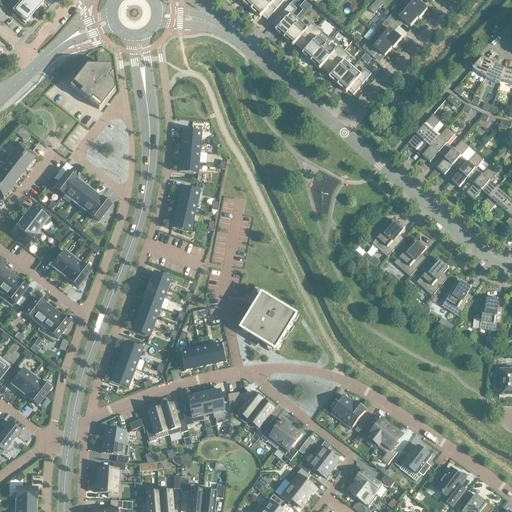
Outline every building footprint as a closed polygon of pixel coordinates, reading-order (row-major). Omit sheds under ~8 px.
[(39,7),(30,0),(21,0),(18,3),(32,15),(39,7)] [(245,0),(243,3),(251,10),(259,0),(245,0)] [(263,14),(268,18),(284,0),(259,0),(251,10),(260,18),(263,14)] [(382,5),(377,0),(373,5),(378,10),(382,5)] [(404,0),(401,3),(418,19),(419,20),(427,10),(417,2),(419,0),(404,0)] [(298,20),(299,21),(311,7),(305,1),(300,7),(303,10),(296,17),(298,19),(298,20)] [(20,20),(24,24),(32,15),(18,3),(12,11),(21,19),(20,20)] [(401,3),(388,18),(397,26),(402,20),(411,27),(418,19),(401,3)] [(295,10),(290,5),(274,23),(279,27),(276,31),(284,39),(299,21),(298,20),(291,14),(295,10)] [(369,10),(374,14),(378,10),(373,5),(369,10)] [(383,14),(371,29),(375,33),(392,48),(393,49),(401,40),(392,32),(397,26),(388,18),(383,14)] [(307,28),(299,21),(284,39),(293,46),(296,42),(301,46),(317,28),(311,24),(307,28)] [(317,28),(301,46),(306,51),(302,54),(311,62),(326,45),(330,40),(322,33),(317,28)] [(368,41),(362,48),(371,56),(376,50),(385,57),(392,48),(375,33),(368,41)] [(334,51),(326,45),(311,62),(320,69),(323,66),(328,70),(343,52),(338,47),(334,51)] [(349,56),(343,52),(328,70),(332,74),(329,78),(338,85),(353,68),(345,61),(349,56)] [(483,57),(473,69),(482,75),(481,76),(486,79),(494,66),(495,65),(490,62),(483,58),(484,57),(483,57)] [(69,87),(98,110),(113,91),(113,86),(111,74),(110,68),(110,67),(109,67),(101,66),(98,66),(97,66),(96,66),(85,66),(76,78),(69,87)] [(494,66),(486,79),(496,82),(495,83),(500,85),(506,71),(507,70),(502,68),(501,68),(494,66)] [(361,75),(353,68),(338,85),(346,93),(350,89),(355,93),(370,75),(365,70),(361,75)] [(511,72),(506,71),(500,85),(510,87),(510,88),(511,88),(511,72)] [(459,87),(455,92),(460,96),(464,92),(459,87)] [(462,103),(452,95),(449,100),(458,107),(462,103)] [(470,103),(477,107),(480,103),(473,99),(470,103)] [(449,102),(440,116),(449,122),(458,108),(449,102)] [(469,113),(471,109),(465,105),(463,110),(469,113)] [(440,122),(432,116),(408,144),(416,150),(424,141),(431,147),(439,137),(432,132),(440,122)] [(439,137),(431,147),(422,156),(430,163),(455,135),(447,128),(439,137)] [(182,129),(180,142),(200,143),(201,133),(191,132),(192,130),(182,129)] [(445,176),(461,157),(469,147),(461,141),(437,169),(445,176)] [(180,142),(180,152),(200,154),(200,143),(180,142)] [(20,145),(10,158),(24,170),(35,156),(20,145)] [(407,150),(402,160),(410,164),(415,153),(407,150)] [(180,152),(179,162),(199,164),(200,154),(180,152)] [(467,179),(474,185),(482,175),(475,169),(484,160),(476,153),(451,182),(459,188),(467,179)] [(5,165),(3,167),(18,178),(24,170),(10,158),(5,165)] [(179,162),(178,172),(198,174),(199,164),(179,162)] [(30,163),(19,181),(26,185),(36,167),(30,163)] [(425,177),(431,169),(423,163),(417,170),(425,177)] [(489,197),(497,188),(490,182),(498,173),(490,166),(482,175),(474,185),(466,194),(474,201),(482,191),(489,197)] [(0,170),(0,178),(11,187),(18,178),(3,167),(2,169),(0,170)] [(66,172),(54,188),(63,195),(76,179),(66,172)] [(432,185),(437,182),(438,186),(444,184),(439,175),(430,180),(432,185)] [(0,199),(1,200),(11,187),(0,178),(0,199)] [(76,179),(63,195),(72,202),(84,186),(76,179)] [(84,186),(72,202),(80,208),(93,193),(84,186)] [(446,194),(456,203),(462,196),(452,187),(446,194)] [(180,188),(178,198),(197,203),(199,192),(180,188)] [(511,201),(497,188),(489,197),(480,207),(488,213),(496,204),(511,218),(511,201)] [(93,193),(80,208),(89,215),(101,199),(93,193)] [(178,198),(176,208),(195,213),(197,203),(178,198)] [(101,199),(89,215),(98,222),(110,206),(101,199)] [(51,202),(47,208),(51,211),(55,206),(51,202)] [(32,207),(25,216),(41,229),(41,228),(47,220),(48,220),(39,213),(36,211),(32,207)] [(176,208),(174,218),(192,222),(195,213),(176,208)] [(55,214),(59,218),(64,212),(59,209),(57,212),(55,214)] [(64,212),(59,218),(64,221),(66,217),(68,215),(64,212)] [(484,224),(488,220),(482,213),(478,216),(484,224)] [(25,216),(18,225),(34,237),(41,229),(25,216)] [(174,218),(171,228),(190,232),(192,222),(174,218)] [(404,229),(404,228),(403,229),(393,221),(384,232),(383,231),(372,244),(382,253),(387,258),(402,241),(397,237),(404,229)] [(72,228),(76,231),(81,226),(77,222),(76,223),(72,228)] [(18,225),(11,234),(27,246),(34,237),(18,225)] [(81,226),(76,231),(81,234),(83,231),(85,229),(81,226)] [(59,234),(55,240),(59,243),(63,238),(59,234)] [(41,243),(46,247),(50,241),(45,238),(41,243)] [(80,238),(77,242),(82,246),(86,242),(80,238)] [(404,273),(410,277),(424,261),(419,257),(426,248),(425,249),(416,241),(406,252),(405,251),(394,263),(404,272),(404,273)] [(92,243),(88,248),(92,251),(96,246),(92,243)] [(53,245),(49,249),(55,253),(58,249),(53,245)] [(96,246),(92,251),(96,254),(98,252),(100,249),(96,246)] [(49,249),(46,253),(52,257),(55,253),(49,249)] [(64,252),(51,268),(60,274),(73,259),(64,252)] [(380,263),(374,257),(369,263),(375,268),(380,263)] [(73,259),(60,274),(69,281),(81,265),(73,259)] [(427,292),(432,297),(446,280),(442,276),(449,268),(448,267),(447,268),(438,260),(428,271),(428,270),(417,283),(427,292)] [(81,265),(69,281),(78,288),(90,272),(81,265)] [(2,270),(0,272),(0,286),(9,275),(2,270)] [(152,274),(149,283),(167,290),(170,280),(152,274)] [(0,286),(0,298),(3,301),(18,282),(9,275),(0,286)] [(402,288),(406,292),(413,285),(412,285),(408,281),(402,288)] [(459,318),(471,300),(465,296),(471,287),(470,287),(470,288),(459,281),(452,294),(451,293),(442,307),(453,314),(459,318)] [(18,282),(3,301),(12,308),(27,289),(18,282)] [(149,283),(145,293),(163,299),(167,290),(149,283)] [(242,329),(241,330),(242,330),(248,334),(249,335),(254,338),(253,339),(252,341),(257,344),(259,342),(260,341),(269,347),(276,351),(276,352),(283,340),(287,334),(288,333),(292,326),(294,323),(297,317),(298,316),(287,310),(281,306),(283,302),(256,286),(249,296),(245,303),(253,308),(254,308),(252,312),(246,323),(242,329)] [(145,293),(142,302),(160,309),(163,299),(145,293)] [(35,297),(23,313),(32,320),(44,304),(35,297)] [(493,332),(500,333),(503,311),(496,310),(498,299),(497,299),(497,301),(485,299),(483,313),(481,313),(479,330),(493,331),(493,332)] [(142,302),(138,312),(156,318),(160,309),(142,302)] [(32,320),(30,322),(39,329),(41,327),(53,311),(44,304),(32,320)] [(53,311),(41,327),(48,332),(60,317),(53,311)] [(138,312),(134,321),(153,328),(156,318),(138,312)] [(48,332),(45,336),(54,343),(55,342),(69,324),(60,317),(48,332)] [(134,321),(131,331),(149,338),(153,328),(134,321)] [(448,323),(444,328),(449,331),(453,327),(448,323)] [(487,337),(484,343),(491,347),(494,341),(487,337)] [(124,343),(120,353),(138,360),(142,350),(124,343)] [(220,344),(209,346),(213,365),(224,363),(226,363),(224,353),(222,353),(220,344)] [(209,346),(199,348),(204,368),(213,365),(209,346)] [(199,348),(190,350),(194,370),(204,368),(199,348)] [(190,350),(179,353),(183,372),(194,370),(190,350)] [(120,353),(117,363),(135,370),(138,360),(120,353)] [(2,359),(0,361),(0,379),(9,368),(11,365),(2,359)] [(117,363),(113,372),(131,379),(135,370),(117,363)] [(23,369),(11,385),(20,392),(32,376),(23,369)] [(511,370),(501,371),(501,377),(495,377),(495,389),(501,388),(502,396),(511,395),(511,370)] [(128,389),(131,379),(113,372),(108,384),(118,388),(118,385),(128,389)] [(32,376),(20,392),(28,399),(43,379),(40,382),(32,376)] [(43,379),(28,399),(37,406),(51,388),(52,386),(43,379)] [(219,390),(207,392),(214,419),(225,416),(219,390)] [(207,392),(197,395),(203,421),(204,421),(203,416),(212,414),(213,419),(214,419),(207,392)] [(239,393),(227,395),(228,402),(232,402),(233,408),(235,407),(240,401),(239,393)] [(253,394),(236,416),(246,424),(264,402),(253,394)] [(190,413),(183,415),(184,420),(186,426),(193,425),(192,424),(203,421),(197,395),(186,397),(190,413)] [(345,397),(331,415),(341,422),(356,403),(355,404),(345,397)] [(264,402),(246,424),(247,425),(248,423),(258,430),(255,434),(261,439),(268,429),(262,425),(274,410),(264,402)] [(356,403),(341,422),(351,430),(366,411),(356,403)] [(173,405),(160,409),(168,436),(180,433),(181,434),(188,432),(186,426),(184,420),(178,422),(173,405)] [(153,429),(146,431),(149,443),(156,441),(156,440),(168,436),(160,409),(147,412),(153,429)] [(140,420),(129,425),(131,431),(143,427),(140,420)] [(383,420),(369,438),(379,445),(377,447),(378,447),(393,428),(383,420)] [(268,429),(261,439),(266,443),(267,442),(276,449),(293,428),(283,421),(274,433),(268,429)] [(0,448),(4,452),(1,455),(8,460),(16,451),(9,445),(20,432),(8,422),(0,433),(0,448)] [(362,431),(359,435),(364,438),(367,435),(371,430),(366,426),(362,431)] [(293,428),(276,449),(285,456),(285,457),(290,462),(291,461),(298,452),(292,448),(302,435),(293,428)] [(393,428),(378,447),(386,454),(381,460),(388,465),(397,453),(392,449),(403,435),(393,428)] [(104,430),(102,442),(129,446),(129,445),(127,445),(128,434),(104,430)] [(102,442),(100,454),(116,456),(115,463),(125,465),(127,465),(128,458),(127,457),(129,446),(102,442)] [(325,442),(321,447),(327,451),(331,446),(325,442)] [(417,446),(403,464),(417,474),(418,473),(423,477),(431,467),(426,463),(431,457),(417,446)] [(321,447),(314,456),(334,471),(341,462),(327,451),(321,447)] [(303,461),(298,467),(301,469),(308,474),(312,468),(327,480),(334,471),(314,456),(308,465),(303,461)] [(96,469),(95,481),(120,483),(121,471),(124,471),(125,465),(115,463),(113,463),(112,471),(96,469)] [(149,465),(139,466),(139,473),(149,472),(149,465)] [(301,469),(290,484),(309,499),(317,489),(306,481),(311,476),(308,474),(301,469)] [(440,476),(433,486),(444,495),(448,498),(445,501),(452,507),(462,495),(466,490),(460,486),(466,479),(458,473),(458,474),(451,469),(444,479),(440,476)] [(363,471),(356,482),(377,497),(375,496),(382,486),(363,471)] [(21,473),(16,477),(20,482),(25,478),(21,473)] [(385,476),(381,480),(391,488),(394,483),(385,476)] [(262,479),(258,484),(263,487),(265,488),(269,484),(262,479)] [(95,481),(95,493),(108,494),(107,498),(119,499),(120,483),(95,481)] [(356,482),(349,492),(369,507),(377,497),(356,482)] [(258,484),(255,488),(260,492),(263,487),(258,484)] [(290,484),(280,496),(289,503),(292,500),(302,508),(309,499),(290,484)] [(190,485),(187,511),(200,511),(203,487),(190,485)] [(203,487),(200,511),(213,511),(215,499),(222,500),(224,488),(216,487),(216,490),(204,489),(204,487),(203,487)] [(16,488),(16,499),(36,500),(36,489),(16,488)] [(145,488),(138,489),(139,501),(146,500),(146,511),(159,511),(158,488),(145,489),(145,488)] [(159,488),(158,488),(159,511),(172,511),(171,490),(159,491),(159,488)] [(470,493),(462,504),(467,507),(463,511),(490,511),(493,509),(483,501),(476,495),(475,497),(470,493)] [(274,495),(262,510),(265,511),(283,511),(278,508),(283,502),(274,495)] [(16,499),(15,510),(35,511),(36,500),(16,499)] [(110,510),(93,511),(118,511),(118,509),(122,509),(122,502),(110,501),(110,510)]
